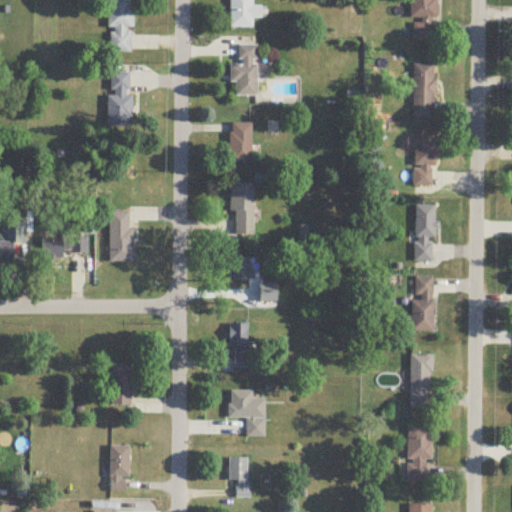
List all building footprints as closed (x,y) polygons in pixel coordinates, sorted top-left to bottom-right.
[(107,0),(108,54),(132,54),(131,0),(107,0)] [(251,8),(251,0),(230,0),(231,29),(252,29),(252,20),(261,20),(261,8),(251,8)] [(434,0),(411,0),(412,44),(436,43),(434,0)] [(256,97),(256,47),(239,47),(239,67),(230,67),(230,84),(235,84),(235,97),(256,97)] [(434,121),(434,66),(413,66),(413,121),(434,121)] [(131,75),(108,74),(107,129),(130,129),(131,75)] [(251,164),(251,124),(229,124),(229,164),(251,164)] [(434,138),(413,138),(413,188),(434,188),(434,138)] [(253,236),(253,185),(231,185),(231,236),(253,236)] [(415,208),(415,264),(434,264),(434,208),(415,208)] [(131,213),(108,213),(108,264),(131,264),(131,213)] [(25,219),(1,219),(1,243),(0,243),(0,268),(12,268),(12,245),(25,245),(25,219)] [(63,260),(63,255),(86,255),(86,235),(77,235),(77,232),(42,232),(42,260),(63,260)] [(228,259),(228,283),(251,283),(251,259),(228,259)] [(432,279),(412,279),(412,334),(432,334),(432,279)] [(231,371),(249,371),(249,325),(231,325),(231,371)] [(409,410),(430,410),(430,357),(409,357),(409,410)] [(130,408),(130,367),(111,367),(111,408),(130,408)] [(264,439),(264,402),(251,402),(251,393),(228,393),(228,420),(245,420),(245,439),(264,439)] [(430,431),(407,430),(406,484),(429,485),(430,431)] [(109,449),(109,494),(127,494),(127,449),(109,449)] [(228,484),(235,484),(235,500),(248,500),(248,460),(228,460),(228,484)]
